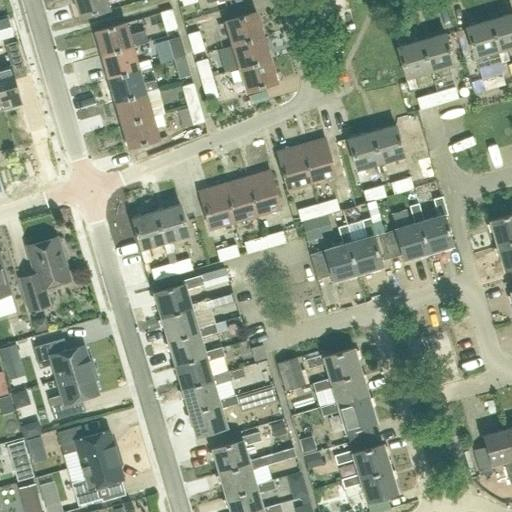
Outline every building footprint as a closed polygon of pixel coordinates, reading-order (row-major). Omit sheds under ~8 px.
[(74,0),(80,19),(109,10),(106,0),(74,0)] [(172,9),(160,13),(166,32),(177,28),(172,9)] [(255,12),(224,21),(231,45),(262,36),(255,12)] [(511,47),(511,13),(490,20),(499,51),(502,63),(509,61),(506,49),(511,47)] [(7,19),(0,20),(0,40),(12,36),(7,19)] [(487,67),(484,55),(499,51),(490,20),(466,27),(475,58),(478,69),(487,67)] [(125,23),(94,32),(101,56),(132,47),(132,46),(142,43),(139,35),(130,37),(125,23)] [(199,32),(188,35),(193,54),(204,51),(199,32)] [(430,71),(454,64),(445,33),(421,40),(430,71)] [(168,40),(174,59),(185,56),(180,36),(168,40)] [(238,68),(269,59),(262,36),(231,45),(238,68)] [(168,40),(155,43),(161,63),(174,59),(168,40)] [(417,88),(413,76),(430,71),(421,40),(397,47),(406,78),(410,90),(417,88)] [(4,46),(10,66),(0,69),(0,105),(1,110),(21,104),(14,79),(26,75),(16,42),(4,46)] [(132,47),(101,56),(108,79),(139,69),(150,66),(148,58),(137,61),(132,47)] [(191,75),(185,56),(174,59),(179,78),(191,75)] [(207,59),(196,62),(201,81),(213,78),(207,59)] [(238,68),(245,92),(276,83),(269,59),(238,68)] [(139,69),(108,79),(115,101),(146,92),(157,89),(154,81),(143,84),(139,69)] [(487,90),(506,84),(503,73),(483,78),(487,90)] [(207,101),(218,97),(213,78),(201,81),(207,101)] [(193,83),(182,86),(187,105),(199,102),(193,83)] [(440,104),(460,98),(457,86),(436,92),(440,104)] [(146,92),(115,101),(121,124),(152,115),(164,112),(162,107),(151,110),(146,92)] [(422,109),(440,104),(436,92),(418,98),(422,109)] [(204,121),(199,102),(187,105),(193,125),(204,121)] [(128,148),(159,139),(152,115),(121,124),(128,148)] [(380,164),(404,157),(395,126),(371,133),(380,164)] [(366,180),(363,168),(380,164),(371,133),(347,140),(356,170),(359,182),(366,180)] [(458,150),(478,144),(475,135),(455,141),(458,150)] [(335,176),(325,138),(301,145),(311,183),(335,176)] [(278,159),(287,190),(311,183),(301,145),(288,149),(290,156),(278,159)] [(280,209),(269,171),(245,178),(256,216),(280,209)] [(394,194),(413,188),(411,176),(391,182),(394,194)] [(242,230),(240,221),(256,216),(245,178),(222,185),(233,223),(236,232),(242,230)] [(222,185),(210,188),(212,195),(200,199),(209,230),(233,223),(222,185)] [(366,202),(386,196),(383,185),(363,190),(366,202)] [(352,186),(341,189),(345,207),(357,204),(352,186)] [(428,253),(452,246),(443,215),(446,214),(441,197),(432,200),(437,217),(422,221),(419,222),(428,253)] [(321,215),(340,210),(336,198),(317,203),(321,215)] [(381,219),(380,200),(371,201),(373,219),(381,219)] [(298,209),(301,221),(321,215),(317,203),(298,209)] [(428,253),(419,222),(422,221),(417,204),(408,207),(413,224),(394,230),(383,233),(391,258),(401,255),(403,260),(428,253)] [(189,236),(180,205),(156,211),(165,242),(168,254),(175,252),(172,240),(189,236)] [(156,211),(132,218),(141,249),(140,250),(143,261),(151,259),(147,247),(165,242),(156,211)] [(511,214),(489,221),(497,246),(511,241),(511,214)] [(303,222),(309,241),(323,237),(321,230),(332,227),(329,216),(319,218),(318,217),(303,222)] [(351,242),(348,243),(357,274),(382,267),(380,261),(391,258),(383,233),(376,236),(371,218),(361,221),(366,238),(351,242)] [(331,275),(332,281),(357,274),(348,243),(351,242),(346,225),(337,228),(342,245),(323,250),(323,251),(309,255),(316,280),(331,275)] [(286,242),(282,230),(263,236),(267,248),(286,242)] [(247,253),(267,248),(263,236),(244,241),(247,253)] [(69,280),(57,238),(27,246),(35,274),(20,279),(29,311),(49,305),(44,287),(69,280)] [(511,241),(497,246),(504,271),(510,269),(511,276),(511,241)] [(192,248),(197,263),(210,259),(205,244),(192,248)] [(219,261),(239,255),(236,244),(216,250),(219,261)] [(0,296),(10,294),(0,258),(0,296)] [(174,275),(193,269),(190,258),(171,263),(174,275)] [(151,268),(154,280),(174,275),(171,263),(151,268)] [(267,321),(292,322),(293,272),(267,272),(267,321)] [(190,305),(186,290),(203,285),(200,276),(182,281),(183,284),(153,293),(160,317),(191,308),(190,305)] [(229,293),(207,300),(210,308),(232,302),(229,293)] [(190,305),(191,308),(160,317),(167,341),(198,332),(197,329),(193,313),(210,308),(207,300),(190,305)] [(41,319),(32,322),(35,333),(48,329),(46,322),(41,319)] [(224,321),(214,324),(217,332),(227,329),(224,321)] [(204,352),(200,337),(217,332),(214,324),(197,329),(198,332),(167,341),(174,365),(205,356),(204,352)] [(52,365),(55,376),(57,380),(93,369),(90,358),(88,359),(84,345),(59,352),(56,340),(33,347),(39,369),(52,365)] [(1,348),(7,368),(22,364),(16,343),(1,348)] [(253,363),(266,359),(263,346),(249,350),(253,363)] [(211,376),(207,361),(224,356),(221,347),(204,352),(205,356),(174,365),(181,388),(212,379),(211,376)] [(307,369),(324,364),(329,379),(330,382),(360,372),(353,348),(323,357),(322,355),(321,355),(322,355),(305,360),(307,369)] [(279,362),(287,390),(307,384),(299,357),(279,362)] [(94,380),(97,379),(93,369),(57,380),(61,395),(48,399),(54,420),(77,413),(74,402),(98,395),(94,380)] [(241,370),(231,373),(233,381),(244,378),(241,370)] [(219,403),(218,400),(214,385),(231,380),(228,371),(211,376),(212,379),(181,388),(188,412),(219,403)] [(314,393),(331,388),(336,403),(337,405),(368,396),(360,372),(330,382),(329,379),(312,384),(314,393)] [(277,402),(272,387),(254,392),(258,407),(277,402)] [(34,392),(20,395),(24,415),(39,412),(34,392)] [(221,409),(238,404),(235,395),(218,400),(219,403),(188,412),(196,437),(226,428),(221,409)] [(9,396),(0,398),(0,410),(1,414),(14,411),(9,396)] [(322,417),(339,412),(348,443),(373,435),(370,425),(376,423),(368,396),(337,405),(336,403),(319,408),(322,417)] [(284,422),(273,425),(276,436),(288,433),(284,422)] [(34,424),(22,427),(26,439),(41,434),(39,426),(34,424)] [(63,455),(77,451),(81,465),(119,454),(115,443),(113,444),(109,430),(83,437),(80,426),(57,432),(63,455)] [(511,484),(511,444),(507,428),(482,436),(485,447),(473,450),(481,475),(493,472),(491,466),(503,462),(510,485),(511,484)] [(242,440),(212,449),(219,473),(250,464),(249,460),(244,445),(261,440),(259,431),(241,437),(242,440)] [(353,460),(358,475),(359,479),(390,469),(382,444),(376,446),(373,435),(348,443),(351,451),(334,456),(336,465),(353,460)] [(38,436),(25,440),(28,451),(41,447),(38,436)] [(308,438),(300,440),(303,452),(316,448),(313,441),(308,438)] [(26,453),(23,441),(8,445),(11,457),(26,453)] [(250,464),(219,473),(226,497),(257,488),(255,484),(251,469),(268,464),(297,456),(295,447),(266,455),(249,460),(250,464)] [(317,452),(304,456),(308,469),(321,465),(317,452)] [(81,465),(85,479),(71,483),(78,505),(101,498),(98,487),(123,479),(119,465),(122,464),(119,454),(81,465)] [(14,469),(18,480),(33,476),(29,464),(14,469)] [(343,489),(360,484),(366,503),(386,497),(397,494),(390,469),(359,479),(358,475),(341,480),(343,489)] [(275,488),(272,479),(255,484),(257,488),(226,497),(230,511),(262,511),(264,511),(263,508),(258,492),(275,488)] [(303,483),(291,487),(294,498),(306,494),(303,483)] [(60,511),(57,496),(43,500),(45,511),(60,511)] [(307,496),(299,498),(301,505),(309,502),(307,496)] [(155,511),(152,497),(139,501),(141,511),(155,511)] [(386,497),(366,503),(369,511),(378,511),(390,509),(386,497)] [(41,511),(39,499),(23,503),(24,511),(41,511)] [(262,511),(282,511),(280,503),(263,508),(264,511),(262,511)] [(311,511),(309,503),(294,507),(294,511),(311,511)]
